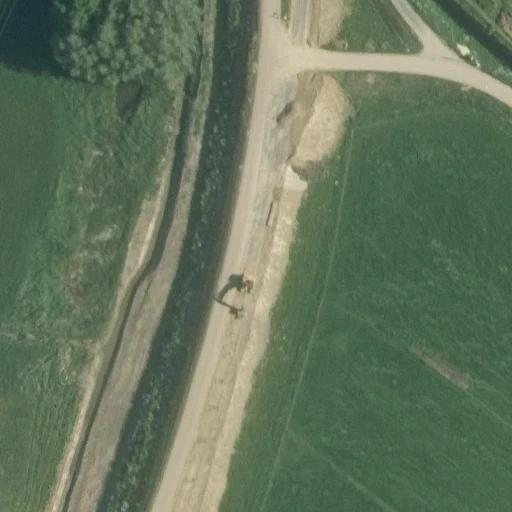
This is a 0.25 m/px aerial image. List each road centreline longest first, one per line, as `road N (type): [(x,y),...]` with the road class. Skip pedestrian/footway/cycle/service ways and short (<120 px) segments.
road 1 (unclassified): [(158,511),(225,296),(268,51)]
road 2 (unclassified): [(511,99),(439,72),(268,51)]
